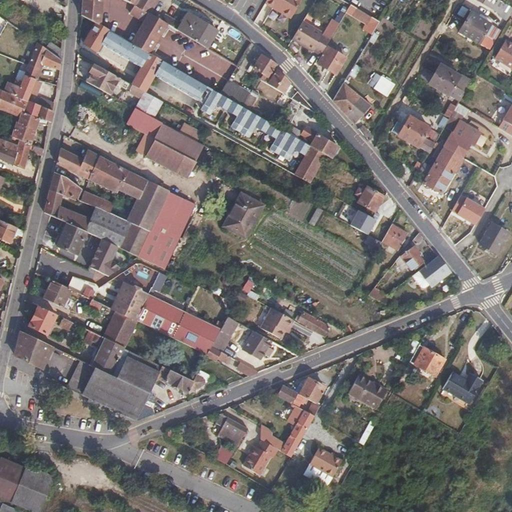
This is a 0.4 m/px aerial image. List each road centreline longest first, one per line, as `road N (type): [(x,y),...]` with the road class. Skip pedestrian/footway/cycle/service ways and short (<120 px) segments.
road 1 (residential): [(0,423),(110,442),(478,295)]
road 2 (residential): [(72,0),(65,76),(0,373)]
road 3 (residential): [(235,18),(287,65),(478,295)]
